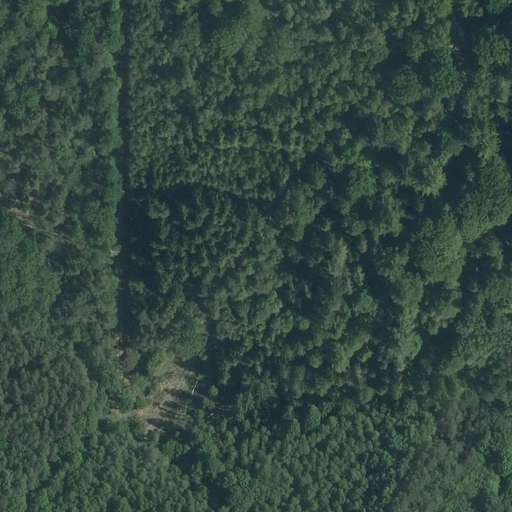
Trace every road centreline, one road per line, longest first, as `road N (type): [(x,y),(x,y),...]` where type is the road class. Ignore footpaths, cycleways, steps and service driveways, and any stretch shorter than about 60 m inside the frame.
road 1 (track): [(117,399),(123,0)]
road 2 (track): [(110,410),(0,240)]
road 3 (track): [(117,399),(28,511)]
